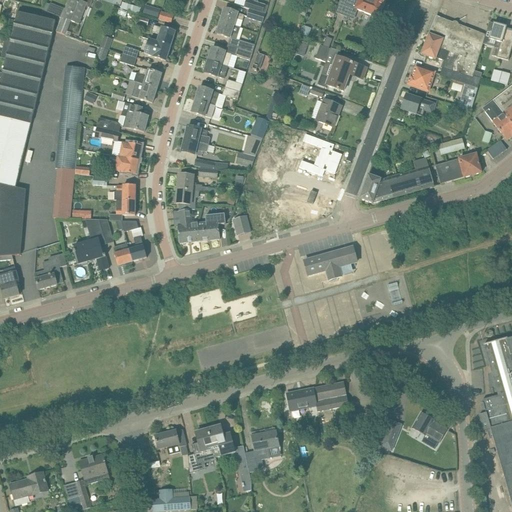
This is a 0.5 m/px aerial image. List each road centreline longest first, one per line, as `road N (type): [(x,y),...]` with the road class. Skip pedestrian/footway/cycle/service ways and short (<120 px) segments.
road 1 (unclassified): [(134,416),(401,344),(434,346)]
road 2 (residential): [(171,276),(155,185),(160,138),(203,0)]
road 3 (residential): [(337,226),(424,0)]
road 4 (unclassified): [(337,226),(466,190),(511,163)]
road 5 (unclassified): [(0,322),(171,276)]
road 6 (unclassified): [(469,511),(461,384),(434,346)]
road 7 (unclassified): [(171,276),(337,226)]
road 8 (unclassified): [(0,454),(134,416)]
